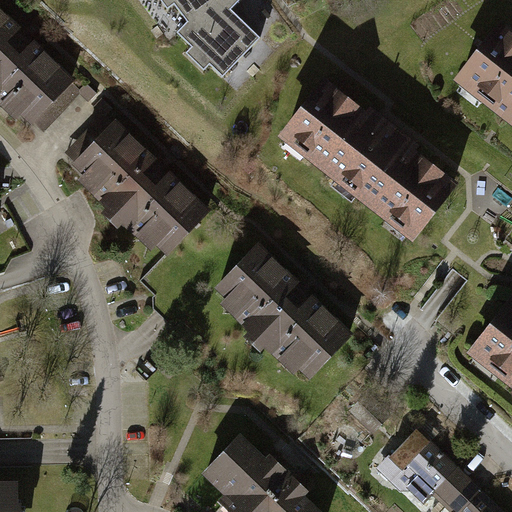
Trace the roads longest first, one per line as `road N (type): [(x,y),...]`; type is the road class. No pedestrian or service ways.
road 1 (residential): [(114,511),(112,346),(62,215),(0,140)]
road 2 (residential): [(511,453),(405,365)]
